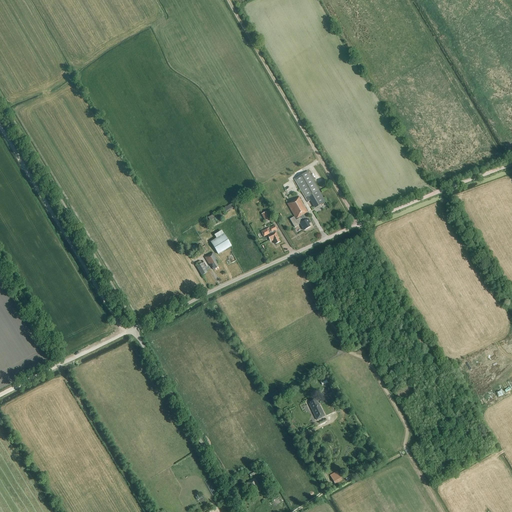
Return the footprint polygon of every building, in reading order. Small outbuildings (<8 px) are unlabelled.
[(308,172),(294,179),(307,202),(310,201),(314,209),(325,202),(308,172)] [(303,205),(299,197),(287,204),(296,219),(299,218),(299,219),(295,221),(292,223),(294,228),(299,225),(298,225),(300,224),(304,231),(310,227),(308,224),(310,223),(308,219),(306,220),(303,215),(308,213),(305,208),(304,208),(302,205),(303,205)] [(223,210),(215,215),(217,218),(225,214),(225,213),(235,207),(233,203),(223,209),(223,210)] [(263,214),(261,214),(265,221),(269,219),(266,212),(265,213),(263,214)] [(213,226),(219,223),(216,218),(210,221),(213,226)] [(269,228),(261,232),(263,237),(267,235),(268,236),(271,242),(274,240),(276,244),(280,242),(278,238),(279,238),(275,231),(277,230),(275,226),(269,229),(269,228)] [(224,234),(222,231),(214,235),(216,239),(211,242),(218,255),(232,247),(224,234)] [(218,267),(216,263),(218,261),(213,253),(205,257),(210,266),(211,265),(214,270),(215,269),(215,270),(218,267)] [(207,272),(205,269),(208,267),(205,262),(196,267),(202,276),(207,272)] [(317,404),(315,400),(309,402),(310,403),(309,404),(316,420),(325,416),(319,403),(317,404)] [(251,477),(257,473),(254,469),(248,472),(251,477)] [(335,485),(342,481),(337,472),(330,476),(335,485)] [(253,495),(261,491),(254,478),(246,483),(253,495)]
